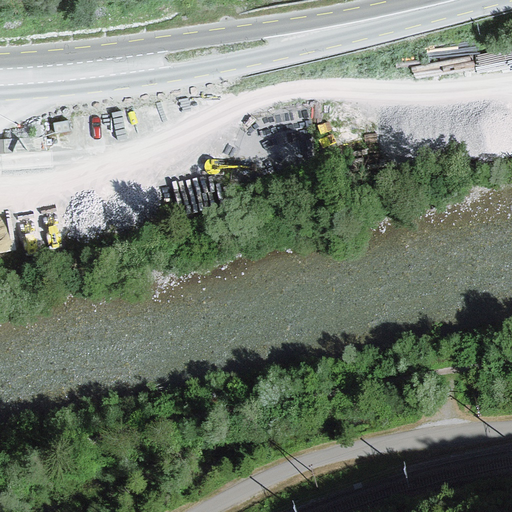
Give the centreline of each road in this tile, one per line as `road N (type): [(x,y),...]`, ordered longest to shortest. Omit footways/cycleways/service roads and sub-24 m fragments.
road 1 (primary): [(453,0),(168,59),(0,77)]
road 2 (residential): [(511,429),(351,450),(287,469),(202,511)]
